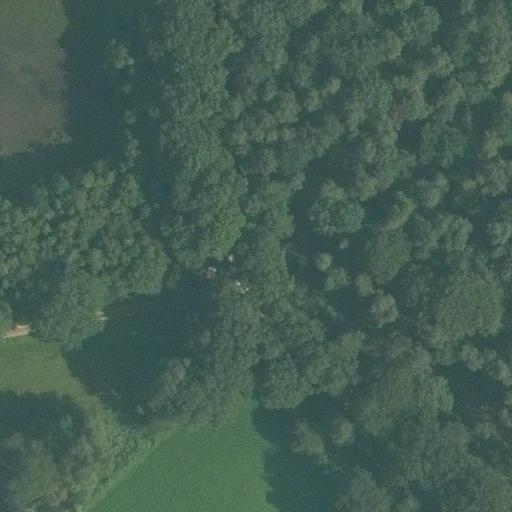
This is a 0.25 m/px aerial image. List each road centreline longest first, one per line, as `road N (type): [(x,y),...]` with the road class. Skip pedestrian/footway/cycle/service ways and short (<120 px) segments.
road 1 (track): [(448,511),(332,391),(225,258)]
road 2 (track): [(225,258),(190,0)]
road 3 (track): [(0,332),(192,292),(225,258)]
